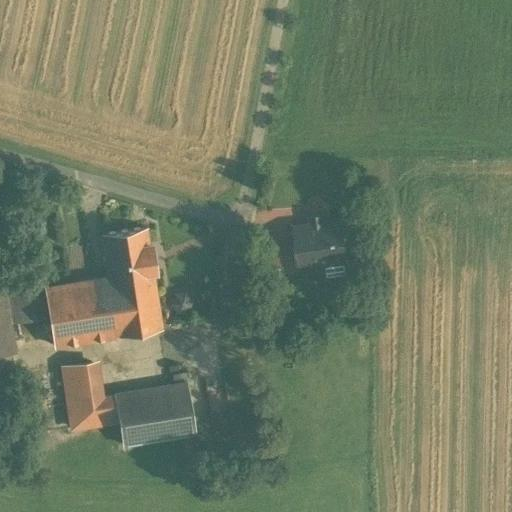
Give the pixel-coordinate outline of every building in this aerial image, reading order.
[(340,212),(289,221),(297,268),(348,260),(340,212)] [(108,277),(45,287),(49,316),(54,344),(161,327),(145,226),(101,233),(108,277)] [(49,316),(45,287),(5,293),(10,322),(49,316)] [(178,306),(194,307),(195,290),(179,289),(178,306)] [(10,322),(5,293),(0,293),(0,352),(14,350),(10,322)] [(84,361),(62,365),(72,426),(118,419),(118,421),(122,443),(181,434),(195,431),(186,381),(89,397),(84,361)]
